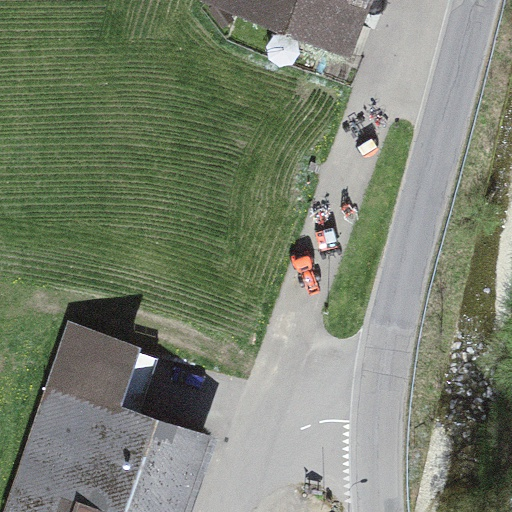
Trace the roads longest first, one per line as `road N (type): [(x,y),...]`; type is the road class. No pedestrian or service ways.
road 1 (unclassified): [(476,0),(399,289),(379,407)]
road 2 (unclassified): [(225,511),(254,436),(310,415),(379,407)]
